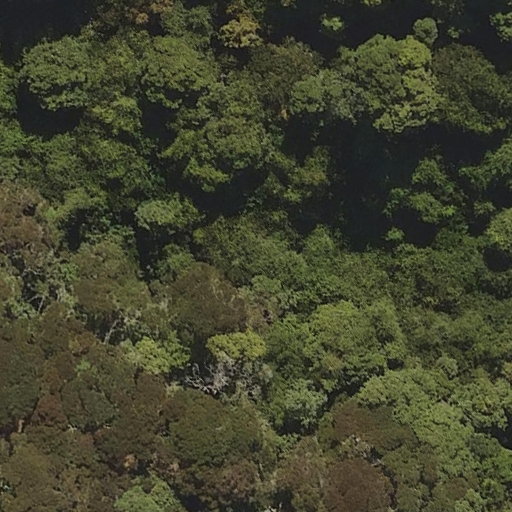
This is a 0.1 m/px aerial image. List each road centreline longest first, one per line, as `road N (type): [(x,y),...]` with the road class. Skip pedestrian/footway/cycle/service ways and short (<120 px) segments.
road 1 (unclassified): [(511,32),(364,36),(0,1)]
road 2 (unclassified): [(0,401),(177,511)]
